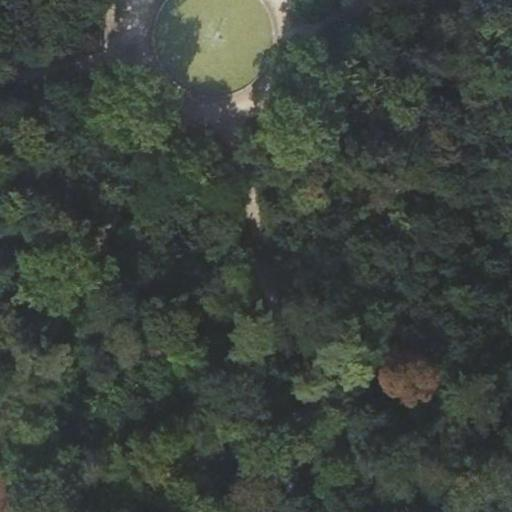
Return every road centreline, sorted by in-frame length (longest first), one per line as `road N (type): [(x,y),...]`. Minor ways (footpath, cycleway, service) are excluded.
road 1 (track): [(322,511),(235,124)]
road 2 (track): [(165,116),(0,413)]
road 3 (track): [(290,0),(298,22),(295,66),(272,102),(235,124),(200,127),(165,116),(129,79),(121,54)]
road 4 (track): [(286,85),(511,251)]
road 5 (track): [(0,83),(121,54)]
